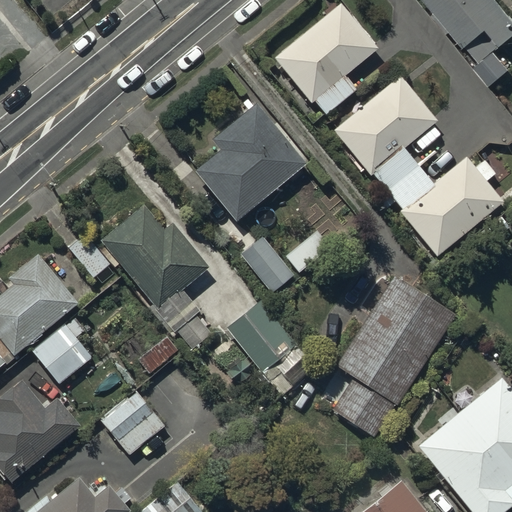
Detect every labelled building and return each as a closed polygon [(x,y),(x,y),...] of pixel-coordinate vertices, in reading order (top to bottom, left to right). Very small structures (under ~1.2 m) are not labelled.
[(511,13),(500,0),(425,0),(465,46),(466,45),(480,61),(501,43),(502,44),(511,35),(511,13)] [(339,2),(272,57),(309,102),(376,47),(339,2)] [(399,74),(331,129),(368,174),(371,172),(387,192),(419,165),(403,146),(436,119),(399,74)] [(210,138),(218,149),(193,169),(234,219),(305,162),(255,101),(210,138)] [(433,182),(419,165),(387,192),(401,208),(397,210),(436,256),(502,200),(465,155),(433,182)] [(142,203),(99,239),(156,308),(207,265),(170,221),(162,228),(142,203)] [(284,255),(297,271),(330,245),(316,229),(284,255)] [(84,233),(67,246),(92,277),(109,263),(84,233)] [(238,253),(270,292),(292,274),(261,235),(238,253)] [(0,292),(0,339),(12,354),(76,302),(36,252),(6,276),(11,283),(0,292)] [(393,275),(336,365),(353,375),(331,409),(373,435),(393,403),(396,405),(454,314),(393,275)] [(258,300),(225,326),(260,371),(294,344),(258,300)] [(30,350),(56,383),(90,355),(74,336),(84,329),(74,317),(65,325),(63,323),(30,350)] [(167,335),(137,359),(149,373),(178,350),(167,335)] [(511,389),(500,375),(459,409),(511,474),(511,389)] [(0,471),(8,482),(80,424),(56,395),(42,406),(20,379),(0,395),(0,471)] [(99,419),(128,454),(163,425),(135,390),(99,419)] [(500,511),(511,502),(511,474),(459,409),(415,444),(471,511),(500,511)] [(77,475),(30,511),(124,511),(128,509),(107,483),(93,494),(77,475)] [(425,511),(399,479),(356,511),(425,511)] [(200,511),(201,511),(177,481),(137,511),(200,511)]
